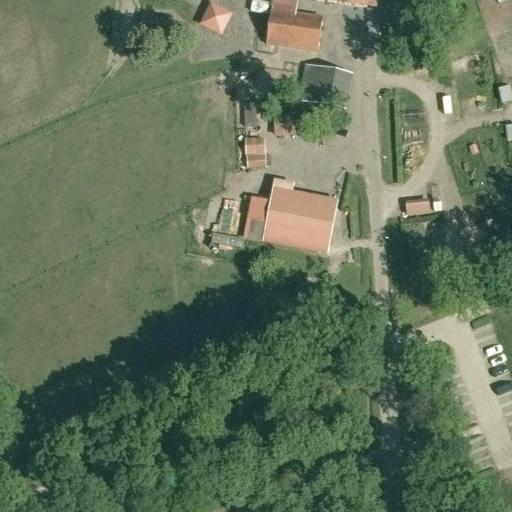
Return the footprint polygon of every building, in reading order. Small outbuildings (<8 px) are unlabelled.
[(272,0),(267,46),(319,53),(324,19),(295,15),(297,2),(278,0),(272,0)] [(317,0),(318,2),(376,10),(377,0),(317,0)] [(195,25),(217,37),(229,15),(208,3),(195,25)] [(168,17),(142,14),(140,36),(165,38),(168,17)] [(306,67),(299,103),(345,112),(352,76),(306,67)] [(246,157),(247,170),(261,170),(260,157),(246,157)] [(276,181),(271,203),(263,239),(326,253),(338,202),(292,193),(294,185),(276,181)]
